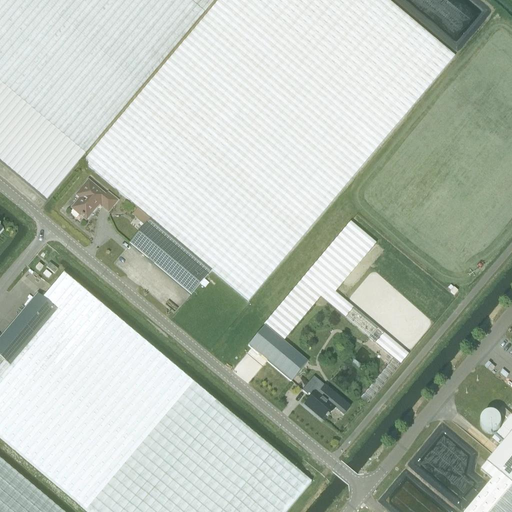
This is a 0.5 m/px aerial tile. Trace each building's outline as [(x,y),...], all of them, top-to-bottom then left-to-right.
[(85,156),(204,14),(215,0),(0,0),(0,163),(46,202),(85,156)] [(150,220),(150,221),(211,273),(212,272),(248,302),(454,57),(386,0),(219,0),(206,16),(83,163),(150,220)] [(283,343),(315,304),(320,299),(393,360),(360,399),(367,405),(511,232),(511,158),(431,91),(246,311),(264,327),(266,328),(283,343)] [(109,213),(117,203),(107,195),(105,197),(89,183),(77,197),(81,200),(72,210),(86,221),(99,205),(109,213)] [(137,210),(132,216),(144,226),(149,220),(137,210)] [(190,297),(211,273),(150,221),(129,246),(190,297)] [(54,275),(57,271),(49,264),(46,268),(54,275)] [(0,440),(85,511),(287,511),(310,485),(62,275),(42,300),(58,313),(11,369),(0,359),(0,440)] [(58,313),(42,300),(37,296),(0,339),(0,359),(11,369),(58,313)] [(307,363),(283,343),(266,328),(264,327),(248,347),(290,383),(307,363)] [(353,359),(350,362),(360,371),(362,368),(353,359)] [(323,422),(333,409),(343,417),(350,408),(313,378),(301,391),(308,397),(309,396),(312,398),(305,407),(323,422)] [(511,432),(487,463),(511,484),(511,432)] [(61,511),(0,460),(0,511),(61,511)] [(511,511),(511,484),(487,463),(480,471),(492,481),(465,511),(511,511)]
